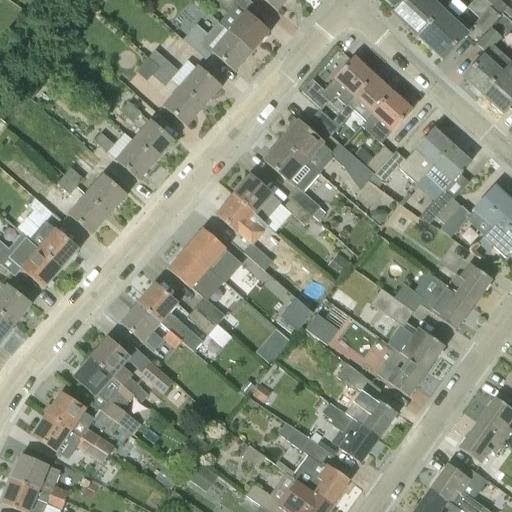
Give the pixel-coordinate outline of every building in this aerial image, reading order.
[(230,14),(220,25),(220,26),(252,53),(269,34),(246,14),(254,6),(248,1),(247,1),(246,0),(220,0),(218,3),(230,14)] [(246,0),(247,1),(248,1),(248,0),(262,0),(277,13),(288,0),(246,0)] [(384,0),(394,8),(401,0),(384,0)] [(405,0),(393,14),(418,37),(441,12),(428,0),(405,0)] [(483,0),(491,7),(489,8),(499,17),(502,13),(511,20),(511,18),(511,13),(496,0),(483,0)] [(483,35),(499,17),(489,8),(488,8),(472,26),(483,35)] [(441,12),(418,37),(443,60),(466,35),(441,12)] [(220,26),(220,25),(217,23),(206,35),(195,26),(182,41),(205,61),(212,53),(234,73),(252,53),(220,26)] [(463,79),(482,96),(511,63),(493,47),(501,39),(491,30),(477,46),(486,54),(463,79)] [(154,52),(147,59),(158,69),(171,80),(178,72),(154,52)] [(334,98),(345,107),(346,105),(374,77),(354,59),(320,96),(329,103),(334,98)] [(511,64),(511,63),(482,96),(483,94),(504,113),(502,115),(503,115),(511,105),(511,64)] [(171,80),(158,69),(151,77),(164,88),(171,80)] [(198,69),(180,88),(204,108),(221,89),(198,69)] [(374,77),(346,105),(365,123),(366,124),(392,94),(374,77)] [(30,100),(37,91),(28,83),(20,92),(30,100)] [(204,108),(180,88),(163,108),(186,128),(204,108)] [(366,124),(365,123),(361,128),(380,145),(411,111),(392,94),(366,124)] [(127,103),(120,112),(133,123),(140,114),(127,103)] [(318,111),(310,120),(329,138),(348,117),(341,111),(331,122),(318,111)] [(331,159),(343,169),(352,158),(338,145),(331,153),(322,146),(323,145),(298,122),(280,142),(306,164),(318,175),(331,159)] [(141,133),(133,142),(156,163),(173,143),(150,123),(149,123),(141,133)] [(425,176),(425,177),(451,147),(433,131),(425,139),(424,138),(422,141),(423,142),(408,158),(405,162),(394,152),(392,155),(373,176),(383,185),(398,169),(406,176),(417,186),(425,176)] [(112,146),(100,134),(93,142),(106,153),(112,146)] [(156,163),(133,142),(116,162),(139,182),(156,163)] [(302,194),(318,175),(306,164),(280,142),(263,162),(294,189),(295,188),(298,191),(290,199),(311,218),(319,225),(326,216),(319,209),(306,198),(302,194)] [(364,168),(373,176),(392,155),(383,147),(371,159),(364,168)] [(435,219),(436,220),(453,202),(452,200),(452,199),(444,192),(459,175),(460,176),(463,173),(462,172),(469,164),(451,147),(425,177),(442,192),(420,216),(430,224),(435,219)] [(39,203),(47,195),(13,164),(5,173),(39,203)] [(70,169),(63,176),(76,188),(82,180),(70,169)] [(76,188),(63,176),(56,184),(78,204),(68,216),(91,236),(109,217),(85,196),(76,188)] [(126,197),(102,177),(85,196),(109,217),(126,197)] [(250,177),(233,196),(263,223),(280,204),(272,197),(272,196),(250,177)] [(465,221),(483,237),(484,238),(509,210),(511,207),(511,203),(495,188),(470,215),(461,207),(460,208),(453,202),(436,220),(443,226),(438,231),(449,239),(465,221)] [(249,246),(242,253),(263,272),(271,263),(252,246),(263,234),(262,234),(267,228),(263,224),(263,223),(233,196),(215,216),(249,246)] [(37,230),(27,241),(38,250),(61,271),(78,251),(45,223),(52,215),(33,199),(26,208),(32,212),(26,219),(37,230)] [(303,227),(311,218),(290,199),(282,208),(303,227)] [(388,216),(381,210),(373,212),(369,217),(379,226),(388,216)] [(484,238),(483,237),(477,245),(486,253),(492,246),(507,260),(511,254),(511,213),(509,210),(484,238)] [(202,231),(185,251),(207,270),(224,250),(202,231)] [(38,250),(27,241),(25,239),(12,254),(0,243),(0,266),(14,278),(21,270),(44,290),(61,271),(38,250)] [(207,270),(185,251),(168,270),(190,290),(207,270)] [(336,256),(325,271),(335,279),(346,264),(336,256)] [(442,267),(434,279),(474,306),(491,281),(469,266),(460,279),(454,275),(442,267)] [(393,299),(413,313),(418,306),(433,316),(455,332),(474,306),(434,279),(432,278),(417,297),(403,286),(393,299)] [(168,332),(180,343),(192,353),(201,343),(169,315),(177,305),(155,285),(138,305),(160,325),(168,332)] [(6,287),(0,294),(0,314),(15,326),(31,306),(6,287)] [(402,328),(413,313),(393,299),(379,290),(369,305),(402,328)] [(218,313),(203,299),(195,308),(216,326),(224,317),(218,313)] [(312,314),(296,300),(280,318),(297,332),(312,314)] [(143,344),(160,325),(138,305),(120,324),(143,344)] [(216,326),(195,308),(186,319),(214,343),(223,333),(216,326)] [(0,345),(15,326),(0,314),(0,345)] [(316,316),(305,332),(327,348),(338,333),(316,316)] [(415,328),(397,354),(425,374),(444,348),(422,332),(415,328)] [(161,340),(173,351),(180,343),(168,332),(161,340)] [(107,339),(90,359),(113,378),(134,397),(141,403),(148,396),(140,390),(129,380),(132,376),(122,368),(130,359),(107,339)] [(273,357),(260,346),(253,353),(266,365),(273,357)] [(392,351),(375,375),(387,383),(408,399),(425,374),(397,354),(392,351)] [(94,407),(99,410),(118,426),(132,437),(140,426),(121,412),(134,397),(113,378),(90,359),(73,378),(93,396),(94,407)] [(162,395),(171,385),(149,365),(140,375),(162,395)] [(360,393),(344,415),(378,440),(396,415),(375,400),(381,391),(367,382),(361,378),(348,368),(348,367),(345,365),(335,378),(352,392),(355,389),(360,393)] [(240,390),(247,396),(254,387),(247,381),(240,390)] [(259,384),(250,395),(262,405),(271,394),(259,384)] [(86,430),(92,421),(93,420),(83,413),(85,411),(60,394),(46,415),(71,432),(108,456),(113,448),(86,430)] [(476,424),(502,442),(509,432),(506,429),(511,420),(511,411),(494,399),(476,424)] [(256,405),(250,400),(245,406),(251,411),(256,405)] [(378,440),(344,415),(328,404),(320,414),(332,421),(330,424),(343,434),(347,437),(338,449),(360,465),(378,440)] [(71,432),(46,415),(31,437),(56,454),(65,441),(83,454),(78,462),(99,473),(108,458),(107,457),(108,456),(71,432)] [(502,442),(476,424),(459,449),(480,465),(482,463),(490,468),(497,457),(494,455),(496,453),(511,463),(511,449),(503,443),(502,442)] [(290,478),(297,483),(331,507),(349,481),(326,466),(326,467),(321,464),(328,454),(325,452),(307,439),(285,425),(277,435),(284,440),(283,441),(306,457),(293,474),(277,462),(274,466),(290,478)] [(193,436),(188,443),(200,453),(206,446),(193,436)] [(200,453),(188,443),(182,450),(195,461),(200,453)] [(242,457),(248,447),(243,443),(236,453),(242,457)] [(265,459),(248,447),(242,457),(241,458),(257,470),(265,459)] [(328,448),(325,452),(328,454),(333,458),(336,454),(328,448)] [(59,472),(48,468),(20,456),(11,481),(38,492),(49,496),(64,502),(67,493),(68,492),(53,486),(59,472)] [(179,474),(165,465),(153,483),(167,492),(179,474)] [(447,465),(429,491),(456,509),(460,511),(487,511),(461,494),(470,481),(447,465)] [(201,467),(190,481),(206,493),(217,478),(201,467)] [(38,492),(11,481),(1,504),(19,511),(42,511),(45,507),(57,511),(60,511),(64,502),(49,496),(38,492)] [(245,497),(261,508),(261,507),(267,511),(326,511),(331,507),(297,483),(281,505),(253,485),(245,497)] [(459,511),(460,511),(456,509),(429,491),(414,511),(459,511)]
